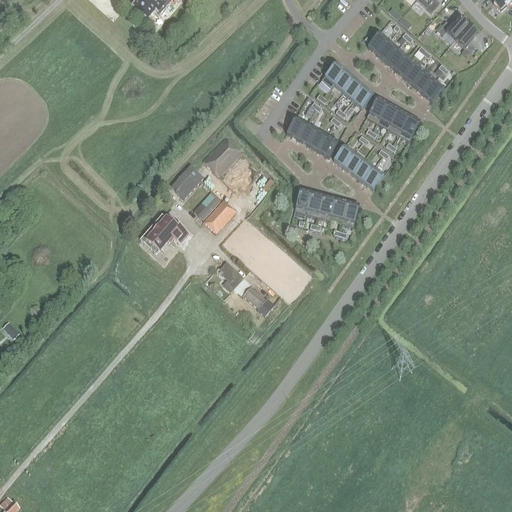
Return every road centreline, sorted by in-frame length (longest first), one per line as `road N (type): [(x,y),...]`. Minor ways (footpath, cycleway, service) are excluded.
road 1 (unclassified): [(174,511),(269,409),(511,68)]
road 2 (residential): [(346,54),(344,61),(380,94),(422,115),(427,109),(363,55)]
road 3 (residential): [(265,130),(309,184),(363,201),(327,166)]
